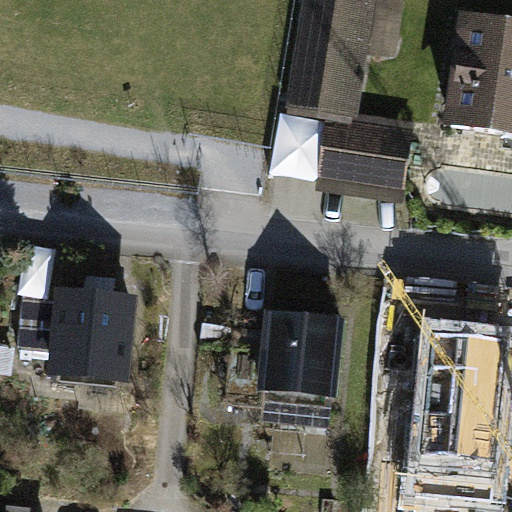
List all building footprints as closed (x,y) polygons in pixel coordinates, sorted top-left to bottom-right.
[(405,4),(376,0),(304,0),(287,115),(324,120),(355,125),(365,56),(396,61),(405,4)] [(511,21),(458,14),(442,128),(511,137),(511,21)] [(355,125),(324,120),(314,192),(401,205),(412,133),(355,125)] [(18,352),(52,355),(57,297),(23,294),(18,352)] [(130,304),(57,297),(52,355),(51,370),(124,376),(130,304)] [(340,327),(272,320),(265,390),(333,397),(340,327)] [(511,342),(440,335),(432,417),(408,415),(402,474),(481,482),(488,417),(511,419),(511,342)]
